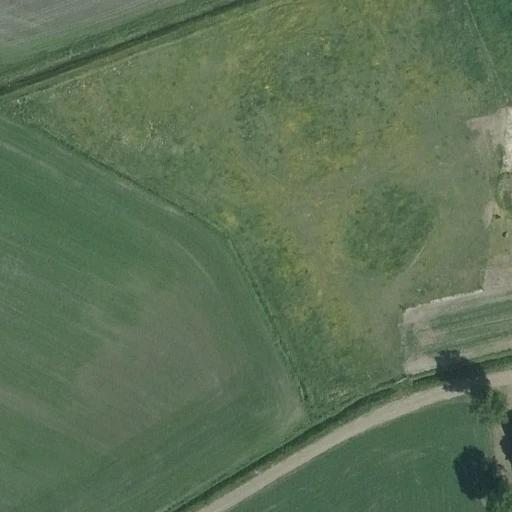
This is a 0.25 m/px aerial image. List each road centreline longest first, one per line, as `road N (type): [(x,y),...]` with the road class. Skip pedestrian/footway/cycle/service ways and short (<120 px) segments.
road 1 (track): [(215,511),(377,415)]
road 2 (unclassified): [(377,415),(511,377)]
